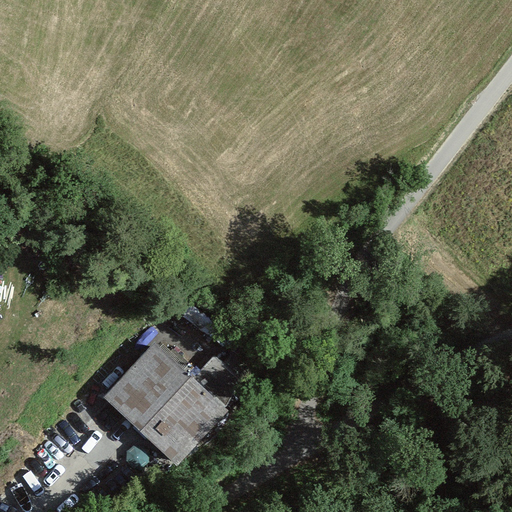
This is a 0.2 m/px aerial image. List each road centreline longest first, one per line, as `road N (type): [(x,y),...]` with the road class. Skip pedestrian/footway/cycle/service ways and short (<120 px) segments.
road 1 (unclassified): [(203,511),(288,454),(390,207),(511,55)]
road 2 (track): [(288,454),(511,330)]
